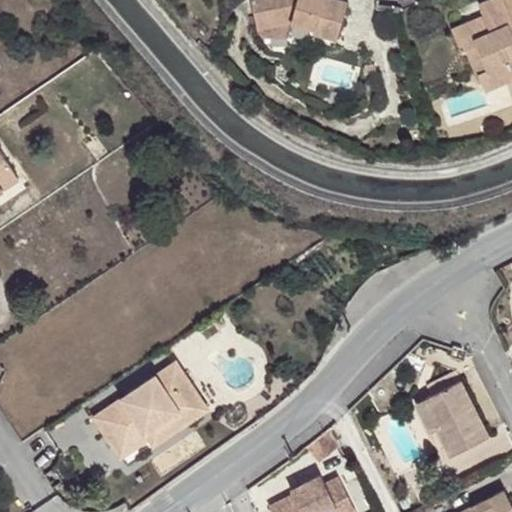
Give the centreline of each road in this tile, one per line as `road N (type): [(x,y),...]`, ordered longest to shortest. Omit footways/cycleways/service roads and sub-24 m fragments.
road 1 (residential): [(213,482),(288,429),(370,339),(447,278)]
road 2 (residential): [(511,393),(447,278)]
